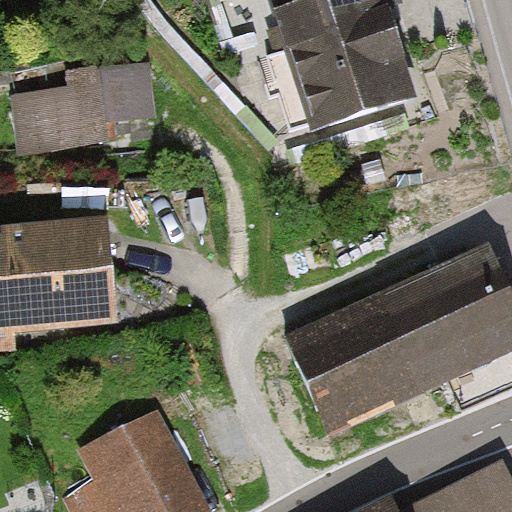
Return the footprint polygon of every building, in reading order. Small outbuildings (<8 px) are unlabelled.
[(408,97),(374,0),(275,0),(319,127),(408,97)] [(12,95),(20,152),(112,140),(110,121),(159,116),(152,61),(101,62),(69,67),(71,85),(12,95)] [(17,333),(116,323),(108,213),(3,222),(6,235),(0,235),(0,351),(19,350),(17,333)] [(328,430),(511,348),(511,313),(490,263),(293,351),(328,430)] [(196,511),(154,425),(87,458),(100,485),(71,499),(76,511),(196,511)] [(415,511),(511,511),(511,496),(479,511),(445,511),(439,500),(415,511)]
